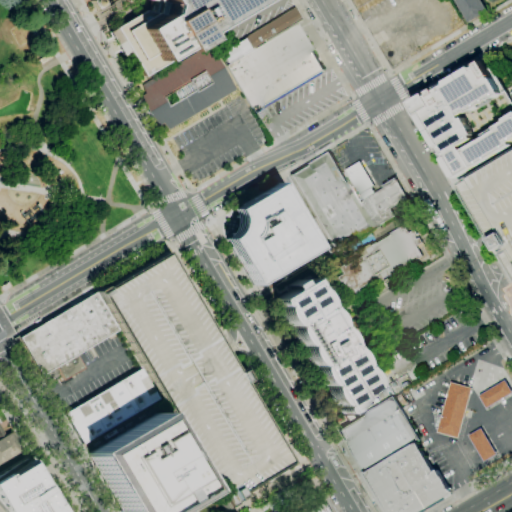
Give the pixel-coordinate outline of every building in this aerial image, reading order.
[(100,0),(103,4),(95,10),(92,5),(89,1),(90,0),(100,0)] [(108,32),(114,28),(144,10),(149,12),(152,0),(268,0),(203,39),(182,52),(143,76),(129,52),(123,56),(108,32)] [(468,23),(454,0),(481,0),(488,12),(468,23)] [(227,63),(221,52),(244,38),(243,38),(294,7),(301,19),(227,63)] [(253,112),(226,65),(296,24),(323,71),(253,112)] [(162,123),(159,125),(147,112),(141,96),(144,94),(141,85),(209,44),(236,89),(169,130),(162,123)] [(410,101),(455,177),(511,143),(511,106),(484,58),(410,101)] [(335,249),(290,174),(328,152),(358,203),(373,227),(335,249)] [(460,186),(470,180),(511,154),(511,273),(501,255),(497,257),(490,246),(493,244),(490,239),(492,238),(460,186)] [(359,195),(345,171),(359,162),(374,186),(359,195)] [(373,227),(358,203),(396,180),(407,199),(390,209),(394,216),(373,228),(373,227)] [(233,209),(278,183),(316,248),(253,286),(226,239),(227,238),(228,237),(229,237),(229,236),(230,235),(231,234),(232,233),(232,232),(233,232),(233,231),(234,230),(234,229),(235,228),(235,227),(235,226),(236,225),(236,224),(236,223),(236,222),(236,221),(236,220),(236,219),(236,218),(236,217),(236,216),(236,215),(235,215),(235,214),(235,213),(235,212),(234,211),(234,210),(233,209)] [(353,294),(349,287),(343,290),(340,285),(341,284),(340,281),(338,282),(335,277),(341,274),(336,266),(341,264),(342,266),(360,256),(357,251),(362,248),(361,247),(368,243),(369,245),(373,242),(374,243),(400,227),(399,225),(403,223),(409,233),(414,230),(418,235),(415,236),(416,239),(419,238),(422,243),(417,246),(423,256),(418,259),(418,257),(391,273),(392,274),(387,276),(387,275),(380,279),(381,281),(376,283),(373,278),(356,289),(357,291),(353,294)] [(379,225),(382,230),(373,236),(370,230),(379,225)] [(223,508),(214,493),(215,492),(96,290),(104,285),(105,287),(166,251),(238,373),(243,370),(248,379),(243,382),(291,464),(241,493),(243,496),(223,508)] [(356,407),(350,411),(344,415),(343,415),(342,415),(342,414),(341,414),(341,413),(340,412),(339,411),(339,410),(338,409),(338,408),(338,407),(338,406),(337,406),(336,405),(335,405),(335,404),(334,404),(334,403),(333,402),(332,401),(331,400),(331,399),(330,399),(330,398),(329,397),(329,396),(328,395),(328,394),(328,393),(327,392),(327,391),(327,390),(327,389),(327,388),(327,387),(326,387),(326,386),(325,386),(324,385),(323,384),(322,383),(321,383),(321,382),(320,381),(319,380),(319,379),(318,378),(318,377),(317,377),(317,376),(317,375),(316,375),(316,374),(316,373),(316,372),(315,372),(315,371),(315,370),(315,369),(315,368),(315,367),(314,366),(313,366),(313,365),(312,365),(311,364),(310,363),(309,362),(308,361),(308,360),(307,360),(307,359),(306,358),(306,357),(305,356),(305,355),(304,354),(304,353),(304,352),(304,351),(303,350),(303,349),(303,348),(303,347),(302,347),(301,346),(300,345),(299,344),(298,343),(297,342),(296,341),(296,340),(295,340),(295,339),(295,338),(294,338),(294,337),(294,336),(293,336),(293,335),(293,334),(292,333),(292,332),(292,331),(292,330),(291,330),(291,329),(291,328),(291,327),(290,326),(289,326),(289,325),(288,325),(287,324),(286,323),(285,322),(285,321),(284,321),(284,320),(283,319),(282,318),(282,317),(281,316),(281,315),(281,314),(280,313),(280,312),(280,311),(280,310),(280,309),(279,308),(279,307),(278,307),(277,306),(276,305),(276,304),(275,303),(275,302),(275,301),(275,300),(274,299),(289,290),(287,285),(296,280),(298,285),(308,279),(309,280),(310,281),(311,281),(311,282),(312,282),(312,283),(313,284),(313,285),(313,286),(313,287),(314,288),(315,288),(315,289),(316,289),(316,290),(317,290),(318,291),(318,292),(319,292),(319,293),(320,293),(320,294),(321,295),(321,296),(322,297),(323,298),(323,299),(323,300),(324,301),(324,302),(324,303),(325,304),(325,305),(325,306),(325,307),(326,308),(327,308),(327,309),(328,309),(328,310),(329,310),(329,311),(330,311),(331,312),(331,313),(332,313),(332,314),(332,315),(333,315),(333,316),(334,317),(334,318),(335,319),(335,320),(335,321),(336,322),(336,323),(336,324),(336,325),(336,326),(337,327),(337,328),(338,328),(339,329),(340,330),(341,330),(341,331),(342,331),(342,332),(343,332),(343,333),(344,334),(344,335),(345,336),(345,337),(346,337),(346,338),(346,339),(347,339),(347,340),(347,341),(347,342),(348,342),(348,343),(348,344),(348,345),(348,346),(349,347),(350,347),(350,348),(351,348),(351,349),(352,349),(353,350),(353,351),(354,351),(354,352),(355,352),(355,353),(356,354),(356,355),(357,356),(358,357),(358,358),(358,359),(359,359),(359,360),(359,361),(359,362),(360,363),(360,364),(360,365),(360,366),(361,367),(362,368),(363,369),(364,369),(364,370),(365,370),(365,371),(366,372),(367,373),(368,374),(368,375),(369,375),(369,376),(369,377),(370,378),(370,379),(371,380),(371,381),(371,382),(371,383),(372,384),(372,385),(372,386),(372,387),(373,387),(374,387),(374,388),(375,389),(376,390),(376,391),(376,392),(376,393),(376,394),(377,395),(370,399),(356,407)] [(50,370),(36,378),(13,338),(93,291),(117,330),(75,355),(83,368),(72,375),(74,377),(70,379),(69,377),(62,380),(60,377),(56,380),(50,370)] [(81,444),(63,414),(139,369),(157,399),(81,444)] [(511,393),(486,409),(478,396),(505,380),(511,393)] [(458,438),(436,432),(450,382),(452,383),(472,388),(465,413),(458,438)] [(394,397),(401,408),(420,440),(416,442),(366,472),(366,471),(362,473),(357,464),(359,463),(346,440),(343,442),(337,431),(350,424),(355,420),(394,397)] [(356,407),(370,399),(373,404),(359,412),(356,407)] [(344,415),(350,411),(355,420),(350,424),(344,415)] [(169,511),(121,511),(86,454),(156,412),(204,492),(169,511)] [(99,441),(91,445),(87,440),(81,444),(86,452),(122,430),(119,426),(98,438),(99,441)] [(484,462),(468,436),(481,428),(496,454),(484,462)] [(0,438),(5,435),(11,432),(22,450),(0,463),(0,438)] [(385,511),(362,473),(366,471),(366,472),(416,442),(424,455),(434,472),(437,470),(441,477),(452,494),(446,497),(421,511),(385,511)] [(59,511),(35,472),(28,460),(24,463),(25,464),(5,476),(4,474),(0,476),(0,511),(1,511),(59,511)] [(304,511),(321,502),(327,511),(304,511)]
